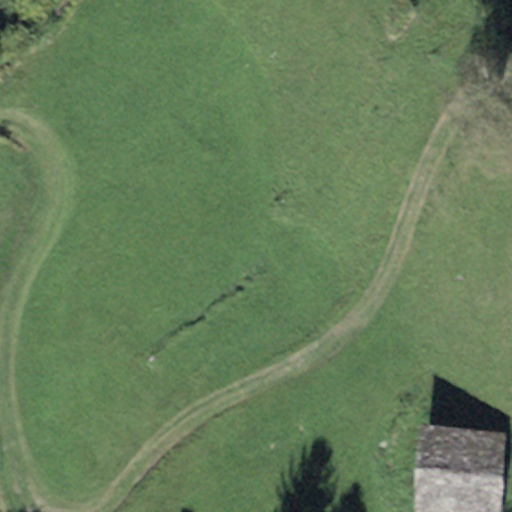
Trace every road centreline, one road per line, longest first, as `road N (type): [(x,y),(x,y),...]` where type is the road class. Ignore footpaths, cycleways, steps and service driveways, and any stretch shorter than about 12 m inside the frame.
road 1 (track): [(511,58),(469,97),(360,316),(268,373),(80,511)]
road 2 (track): [(0,384),(50,162),(0,120)]
